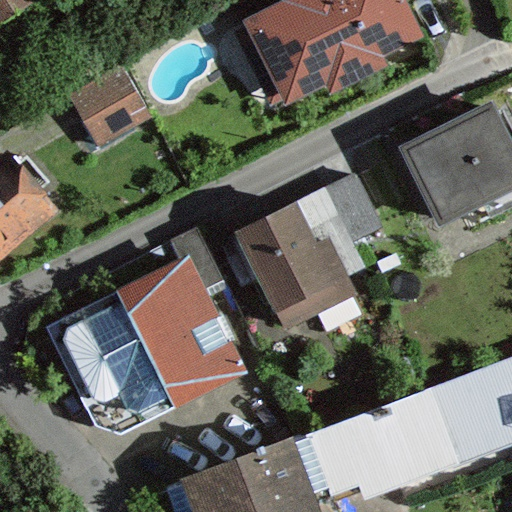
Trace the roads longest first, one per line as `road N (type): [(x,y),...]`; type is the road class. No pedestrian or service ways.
road 1 (residential): [(0,307),(511,55)]
road 2 (residential): [(118,511),(0,364)]
